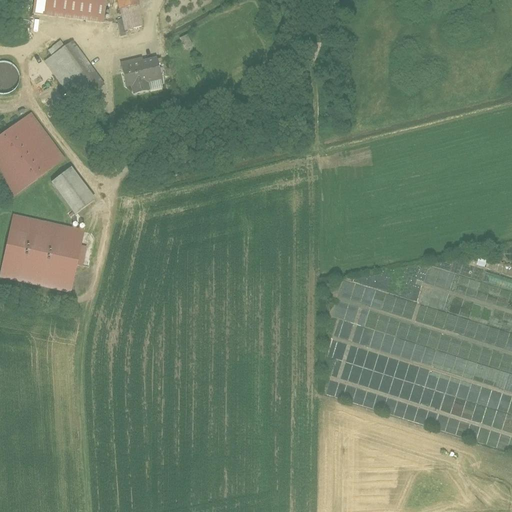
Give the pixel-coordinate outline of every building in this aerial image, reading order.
[(104,0),(34,0),(33,15),(101,24),(104,0)] [(133,0),(112,0),(119,33),(140,29),(133,0)] [(185,34),(178,38),(183,49),(190,46),(185,34)] [(105,89),(72,45),(45,65),(77,109),(105,89)] [(0,62),(0,92),(13,93),(15,64),(0,62)] [(156,62),(121,69),(126,93),(132,92),(133,100),(148,96),(147,89),(161,86),(156,62)] [(34,114),(0,138),(0,182),(9,195),(64,154),(34,114)] [(76,169),(54,185),(75,214),(97,199),(76,169)] [(71,294),(85,232),(15,217),(1,278),(71,294)]
